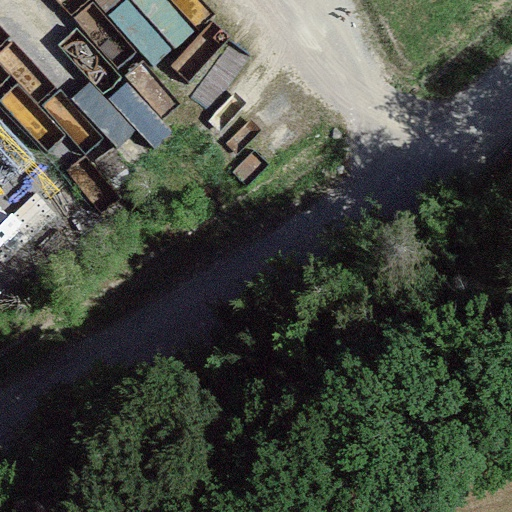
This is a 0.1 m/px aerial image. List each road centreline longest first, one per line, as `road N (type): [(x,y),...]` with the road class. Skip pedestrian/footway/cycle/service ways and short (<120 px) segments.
road 1 (track): [(0,427),(284,251),(511,84)]
road 2 (unknown): [(259,0),(426,151)]
